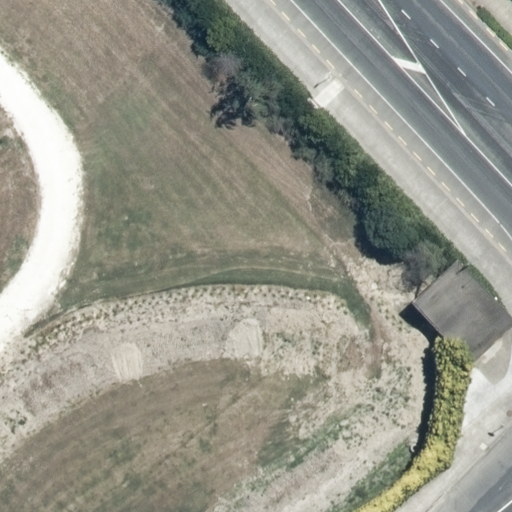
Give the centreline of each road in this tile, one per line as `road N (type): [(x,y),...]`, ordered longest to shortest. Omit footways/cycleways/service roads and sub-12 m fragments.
road 1 (secondary): [(511,211),(316,0)]
road 2 (secondary): [(408,0),(511,128)]
